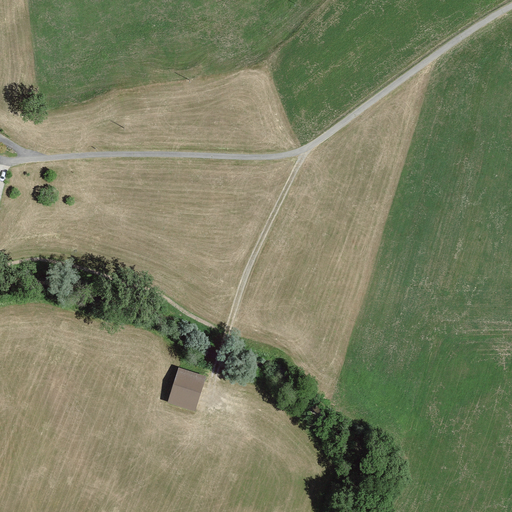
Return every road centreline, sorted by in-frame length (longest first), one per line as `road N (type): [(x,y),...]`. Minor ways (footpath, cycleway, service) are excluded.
road 1 (track): [(511,7),(302,155),(16,157)]
road 2 (track): [(211,402),(245,277),(302,155)]
